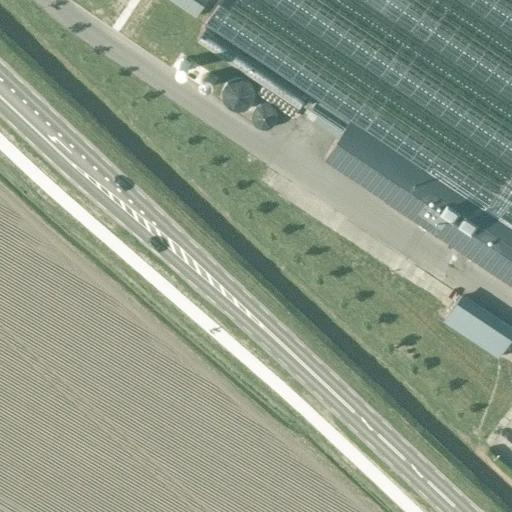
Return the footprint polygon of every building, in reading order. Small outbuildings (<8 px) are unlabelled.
[(511,0),(217,0),(203,21),(350,120),(323,159),(511,287),(511,0)] [(223,91),(223,97),(225,103),(229,107),(234,110),(241,111),(246,109),(249,107),(253,102),(255,96),(254,90),(252,85),(247,81),(241,79),(236,79),(230,81),(226,85),(223,91)] [(276,121),(276,120),(277,119),(277,116),(277,114),(277,113),(276,111),(275,109),(274,108),(273,106),(271,105),(269,104),(266,103),(264,103),(263,103),(261,104),(260,104),(258,105),(256,106),(254,108),(254,109),(253,111),(252,113),(252,115),(252,117),(252,119),(253,120),(253,121),(254,123),(256,125),(257,126),(258,127),(260,128),(262,128),(264,129),(266,128),(268,128),(270,127),(272,126),(274,124),(275,123),(276,121)] [(323,130),(332,119),(312,104),(304,116),(323,130)] [(511,327),(462,294),(444,321),(498,357),(511,336),(511,327)]
